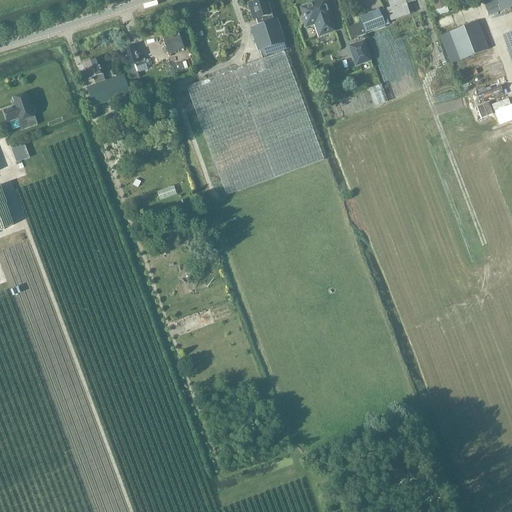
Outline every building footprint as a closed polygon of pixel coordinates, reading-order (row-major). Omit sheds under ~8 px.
[(252,2),(248,4),(253,20),(267,16),(268,18),(273,17),(268,3),(265,4),(263,0),(257,0),(252,2)] [(303,17),(306,27),(307,26),(314,23),(317,31),(320,30),(321,35),(334,31),(330,19),(332,18),(331,15),(329,8),(328,8),(325,0),(322,0),(319,1),(318,2),(318,3),(302,9),(304,17),(303,17)] [(388,0),(390,7),(395,20),(410,15),(407,5),(415,2),(414,0),(388,0)] [(445,0),(431,0),(436,11),(447,6),(445,0)] [(483,0),(488,15),(511,7),(511,2),(511,0),(483,0)] [(379,10),(360,17),(367,34),(389,26),(387,21),(384,23),(379,10)] [(436,20),(439,29),(455,24),(452,15),(436,20)] [(251,29),(258,51),(285,43),(277,20),(271,22),(258,26),(251,29)] [(440,36),(451,63),(451,64),(460,61),(488,50),(477,22),(449,33),(440,36)] [(162,36),(169,55),(184,49),(177,31),(162,36)] [(371,45),(392,37),(390,31),(369,39),(371,45)] [(511,32),(503,36),(511,59),(511,32)] [(350,47),(356,66),(370,61),(364,42),(350,47)] [(124,50),(123,50),(128,66),(127,66),(131,77),(132,81),(139,78),(138,74),(134,64),(140,62),(134,46),(130,48),(128,46),(125,48),(124,50)] [(213,74),(214,78),(187,88),(227,196),(324,160),(284,52),(232,72),(230,67),(213,74)] [(444,66),(450,63),(445,52),(439,55),(444,66)] [(84,64),(83,64),(88,80),(93,78),(96,85),(106,82),(103,74),(98,59),(90,62),(88,60),(84,62),(84,64)] [(173,66),(175,73),(183,70),(181,63),(173,66)] [(96,85),(86,89),(93,108),(130,94),(124,75),(106,82),(96,85)] [(370,90),(376,108),(388,103),(382,86),(370,90)] [(475,92),(479,102),(502,92),(500,87),(491,91),(490,88),(485,90),(484,88),(475,92)] [(13,99),(14,101),(12,102),(14,108),(4,111),(8,123),(18,119),(19,122),(34,116),(34,114),(35,112),(35,110),(35,108),(33,107),(31,106),(27,96),(25,97),(25,95),(13,99)]
